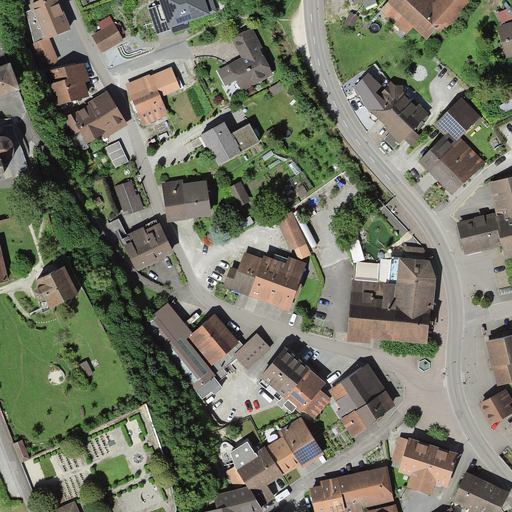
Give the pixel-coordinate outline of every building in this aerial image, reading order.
[(25,33),(63,20),(66,19),(59,0),(42,0),(17,9),(25,33)] [(203,0),(159,0),(168,28),(209,16),(203,0)] [(391,0),(381,12),(405,34),(411,28),(427,42),(439,29),(441,32),(468,2),(465,0),(436,0),(436,1),(435,0),(391,0)] [(504,24),(511,20),(511,6),(499,13),(504,24)] [(25,33),(31,50),(48,44),(68,37),(63,20),(25,33)] [(511,23),(496,28),(504,58),(511,55),(511,23)] [(111,26),(92,37),(100,52),(120,42),(111,26)] [(241,61),(228,67),(239,90),(269,76),(257,52),(260,51),(251,31),(231,41),(241,61)] [(48,44),(31,50),(37,68),(55,62),(51,53),(48,44)] [(63,49),(51,53),(55,62),(66,58),(63,49)] [(0,94),(18,88),(10,66),(0,69),(0,94)] [(44,87),(48,106),(84,98),(81,84),(86,83),(82,66),(46,74),(48,87),(44,87)] [(368,72),(357,83),(365,105),(387,127),(385,129),(398,142),(402,139),(409,131),(425,115),(392,83),(378,96),(374,92),(381,86),(368,72)] [(277,85),(267,90),(270,96),(280,91),(277,85)] [(152,88),(131,98),(143,124),(164,115),(152,88)] [(511,103),(508,93),(496,98),(503,114),(511,109),(511,103)] [(103,96),(62,120),(71,135),(81,130),(88,143),(120,124),(103,96)] [(455,146),(459,141),(480,120),(461,101),(435,126),(446,137),(455,146)] [(222,126),(201,137),(216,165),(237,154),(231,143),(222,126)] [(272,130),(266,133),(269,139),(275,136),(272,130)] [(417,139),(409,131),(402,139),(410,146),(417,139)] [(251,132),(231,143),(237,154),(257,143),(251,132)] [(446,137),(418,164),(450,195),(481,164),(459,141),(455,146),(446,137)] [(0,174),(3,174),(0,164),(0,162),(7,161),(10,159),(11,153),(10,149),(9,144),(5,141),(1,140),(0,140),(0,174)] [(116,143),(105,148),(114,167),(126,162),(116,143)] [(511,175),(488,182),(495,213),(457,222),(464,253),(503,243),(506,256),(511,255),(511,175)] [(114,187),(124,215),(139,209),(130,182),(114,187)] [(162,186),(166,221),(207,217),(203,185),(181,188),(181,184),(162,186)] [(238,185),(227,191),(237,209),(247,203),(238,185)] [(277,221),(289,250),(302,245),(291,216),(277,221)] [(125,236),(117,220),(108,225),(115,241),(125,236)] [(157,226),(121,243),(134,269),(170,252),(157,226)] [(247,296),(260,260),(242,254),(236,273),(231,289),(230,291),(247,296)] [(260,260),(247,296),(287,309),(301,266),(287,261),(284,268),(260,260)] [(353,283),(347,342),(368,344),(369,339),(422,344),(425,316),(428,316),(432,280),(430,267),(397,263),(395,287),(353,283)] [(78,294),(65,266),(37,280),(40,287),(38,288),(35,292),(35,296),(39,299),(44,300),(46,299),(51,308),(78,294)] [(224,286),(231,289),(236,273),(229,271),(224,286)] [(210,377),(212,376),(182,341),(190,335),(166,307),(143,326),(197,389),(210,377)] [(212,318),(188,339),(211,365),(235,345),(212,318)] [(511,334),(485,341),(492,368),(493,368),(511,362),(511,334)] [(254,336),(233,357),(246,371),(267,350),(254,336)] [(282,352),(259,380),(283,399),(306,371),(282,352)] [(93,373),(87,361),(79,366),(85,377),(93,373)] [(224,379),(231,373),(221,362),(214,368),(224,379)] [(511,382),(511,362),(493,368),(498,386),(511,382)] [(365,368),(329,392),(346,418),(382,394),(365,368)] [(306,371),(283,399),(298,412),(299,411),(315,391),(321,383),(306,371)] [(219,388),(210,377),(197,389),(195,390),(202,398),(210,391),(213,394),(219,388)] [(511,398),(506,389),(479,404),(491,424),(511,412),(511,409),(509,404),(511,402),(511,398)] [(315,391),(299,411),(311,420),(327,400),(315,391)] [(392,408),(382,394),(346,418),(341,421),(351,436),(392,408)] [(319,456),(299,422),(279,433),(283,440),(299,467),(319,456)] [(391,462),(401,465),(408,442),(398,439),(391,462)] [(23,440),(13,444),(20,463),(30,459),(23,440)] [(280,478),(299,467),(283,440),(264,451),(280,478)] [(455,457),(408,442),(401,465),(398,474),(410,478),(406,489),(428,496),(432,485),(445,489),(455,457)] [(230,452),(219,454),(220,466),(233,464),(251,495),(280,478),(264,451),(253,457),(245,443),(230,452)] [(384,471),(322,484),(323,486),(309,489),(314,511),(330,511),(342,510),(342,511),(359,511),(359,507),(390,501),(384,471)] [(495,511),(504,496),(464,477),(452,502),(470,510),(469,511),(495,511)] [(257,511),(246,491),(215,499),(217,511),(257,511)] [(49,511),(80,511),(75,501),(49,511)]
